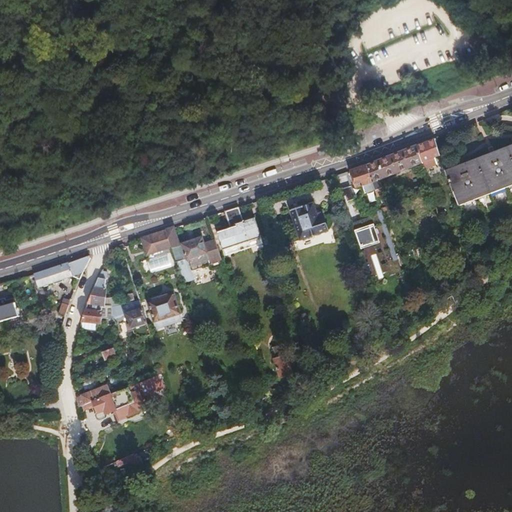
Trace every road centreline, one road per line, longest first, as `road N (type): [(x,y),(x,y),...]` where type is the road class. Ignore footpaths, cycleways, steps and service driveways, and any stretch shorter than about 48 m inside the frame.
road 1 (secondary): [(98,237),(511,92)]
road 2 (residential): [(98,237),(71,318),(71,427)]
